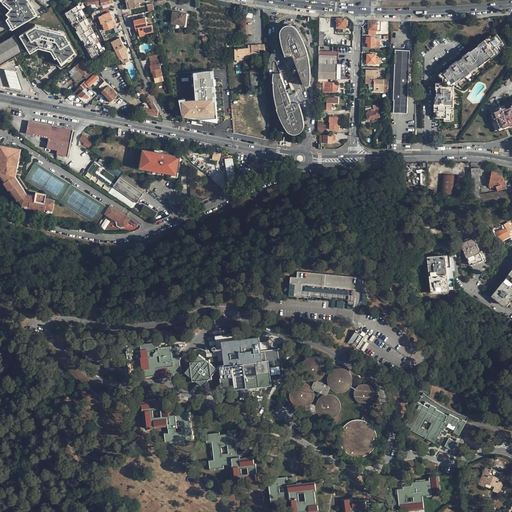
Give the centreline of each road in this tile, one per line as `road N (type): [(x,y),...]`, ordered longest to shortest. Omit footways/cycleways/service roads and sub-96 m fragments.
road 1 (residential): [(0,219),(120,238),(291,167)]
road 2 (track): [(0,338),(43,357),(66,379),(66,429),(81,467),(118,501)]
road 3 (secondary): [(170,131),(0,97)]
road 4 (primary): [(358,9),(511,3)]
road 5 (secondary): [(353,159),(358,9)]
road 6 (secondary): [(502,160),(353,159)]
road 7 (residential): [(114,0),(170,131)]
road 8 (secondary): [(288,155),(170,131)]
